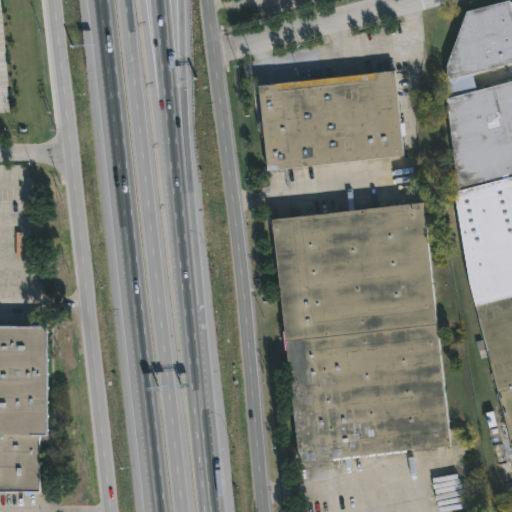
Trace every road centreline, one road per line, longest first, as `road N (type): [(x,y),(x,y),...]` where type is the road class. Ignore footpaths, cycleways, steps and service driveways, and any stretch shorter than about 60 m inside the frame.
road 1 (motorway): [(102,0),(158,511)]
road 2 (motorway): [(123,0),(179,511)]
road 3 (secondary): [(263,511),(208,0)]
road 4 (secondary): [(59,0),(112,511)]
road 5 (motorway): [(206,511),(168,121)]
road 6 (residential): [(215,52),(412,0)]
road 7 (motorway): [(168,121),(157,0)]
road 8 (motorway): [(168,121),(179,0)]
